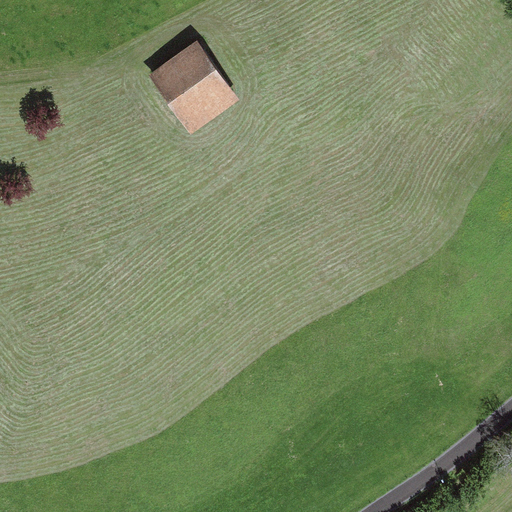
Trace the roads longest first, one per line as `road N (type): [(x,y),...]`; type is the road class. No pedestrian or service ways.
road 1 (track): [(0,80),(89,76),(167,112)]
road 2 (track): [(376,511),(511,410)]
